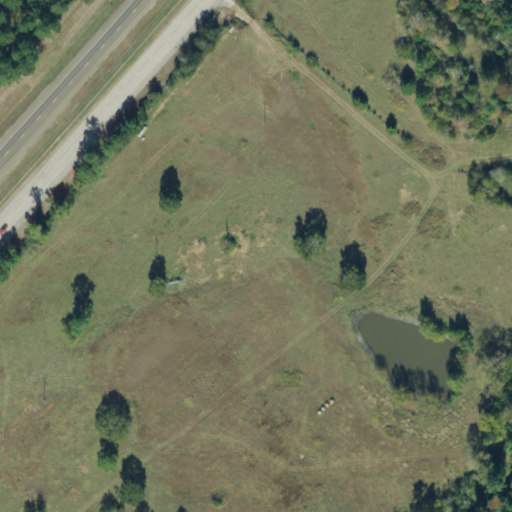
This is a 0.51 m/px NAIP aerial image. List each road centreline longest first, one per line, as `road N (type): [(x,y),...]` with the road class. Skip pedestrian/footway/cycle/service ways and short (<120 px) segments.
road 1 (trunk): [(0,215),(197,0)]
road 2 (trunk): [(137,0),(0,152)]
